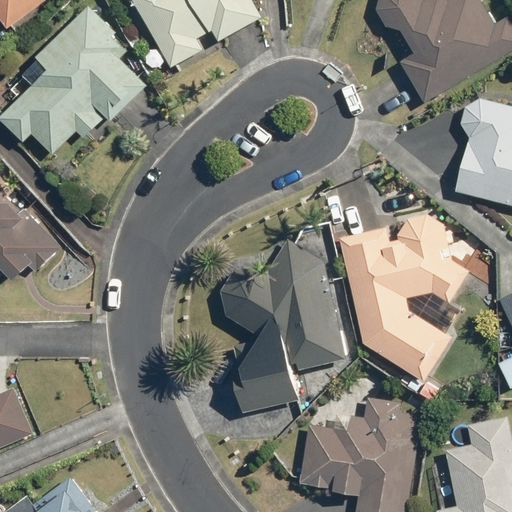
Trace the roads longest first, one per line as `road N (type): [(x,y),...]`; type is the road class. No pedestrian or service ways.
road 1 (residential): [(171,199),(203,131),(274,75),(302,67),(338,93),(333,131),(235,189)]
road 2 (residential): [(206,511),(148,418),(134,335),(147,254),(171,199)]
